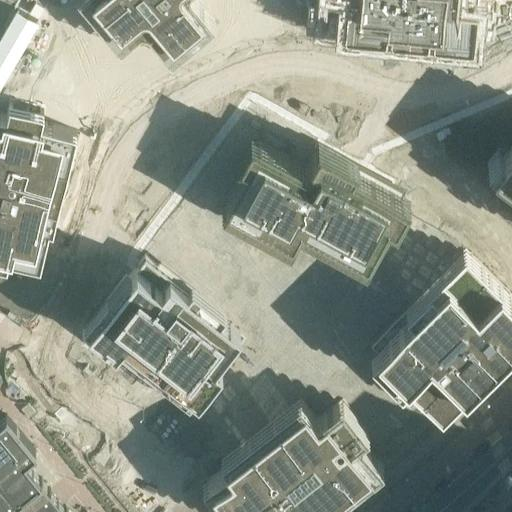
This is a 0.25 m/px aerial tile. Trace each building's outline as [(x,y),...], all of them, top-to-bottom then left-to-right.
[(94,0),(129,42),(140,33),(141,33),(141,32),(142,32),(143,32),(144,32),(145,32),(146,32),(146,33),(147,33),(147,34),(163,53),(210,14),(199,0),(94,0)] [(324,0),(323,21),(474,35),(477,0),(324,0)] [(0,253),(8,256),(10,247),(42,254),(49,226),(50,226),(66,159),(61,158),(69,127),(41,120),(42,115),(8,106),(6,112),(0,110),(0,253)] [(296,142),(263,123),(218,205),(289,244),(298,228),(337,250),(342,241),(369,255),(403,193),(313,144),(305,158),(291,151),(296,142)] [(511,144),(494,166),(511,180),(511,144)] [(84,325),(190,404),(232,348),(234,348),(249,329),(145,249),(138,257),(131,252),(94,297),(102,303),(84,325)] [(440,268),(368,340),(435,406),(480,360),(487,368),(511,343),(511,290),(470,249),(446,274),(440,268)] [(247,448),(209,477),(235,511),(288,511),(372,447),(362,435),(371,428),(343,392),(318,411),(305,395),(243,443),(247,448)] [(29,403),(22,409),(28,417),(32,414),(35,411),(31,406),(29,403)] [(0,511),(15,511),(16,511),(68,511),(36,472),(25,458),(36,450),(6,413),(0,418),(0,511)]
